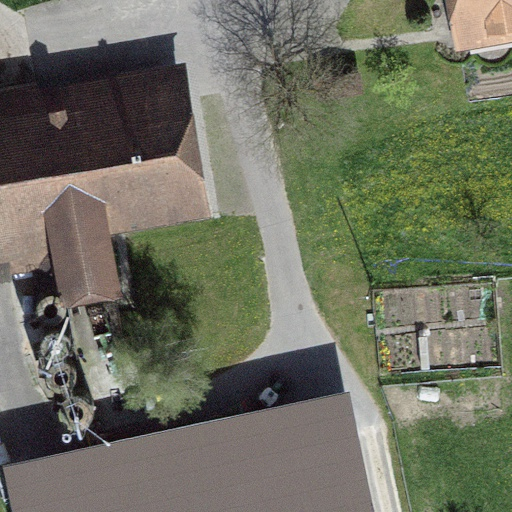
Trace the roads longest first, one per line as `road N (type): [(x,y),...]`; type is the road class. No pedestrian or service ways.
road 1 (track): [(328,511),(284,302),(272,381),(227,413),(42,457),(0,327)]
road 2 (track): [(154,436),(112,383),(91,320)]
